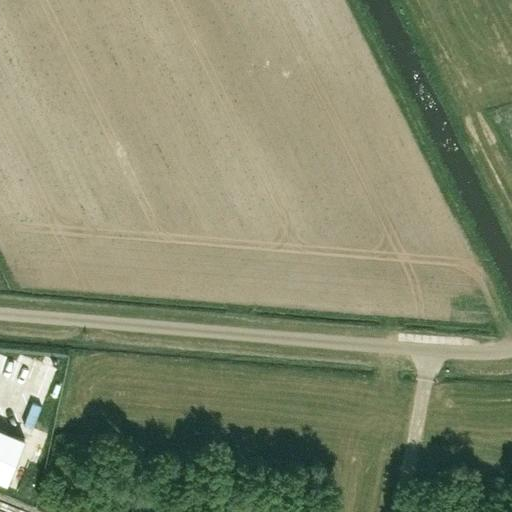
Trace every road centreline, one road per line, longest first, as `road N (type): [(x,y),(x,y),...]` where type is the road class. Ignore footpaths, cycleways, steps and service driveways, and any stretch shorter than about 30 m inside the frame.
road 1 (unclassified): [(391,344),(0,312)]
road 2 (unclassified): [(391,344),(511,348)]
